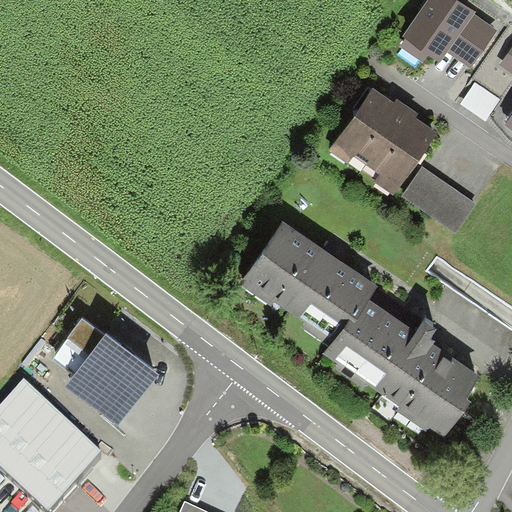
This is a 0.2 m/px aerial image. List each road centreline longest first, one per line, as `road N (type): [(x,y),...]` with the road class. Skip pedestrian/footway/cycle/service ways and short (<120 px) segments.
road 1 (secondary): [(0,190),(243,373)]
road 2 (secondary): [(243,373),(427,511)]
road 3 (residential): [(138,511),(243,373)]
